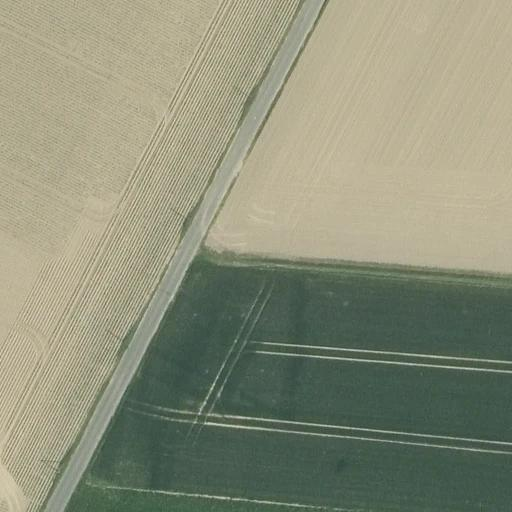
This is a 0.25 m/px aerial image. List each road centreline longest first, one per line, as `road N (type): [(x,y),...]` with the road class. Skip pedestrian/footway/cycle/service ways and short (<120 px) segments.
road 1 (unclassified): [(315,0),(53,511)]
road 2 (track): [(183,258),(511,283)]
